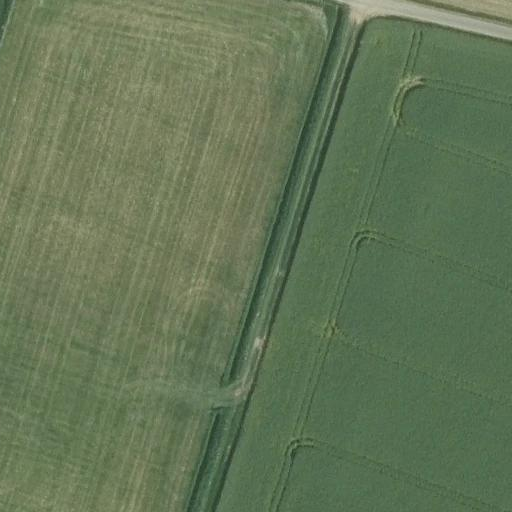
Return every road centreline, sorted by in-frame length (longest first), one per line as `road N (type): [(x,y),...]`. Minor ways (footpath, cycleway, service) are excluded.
road 1 (track): [(362,0),(206,511)]
road 2 (unclassified): [(373,0),(511,31)]
